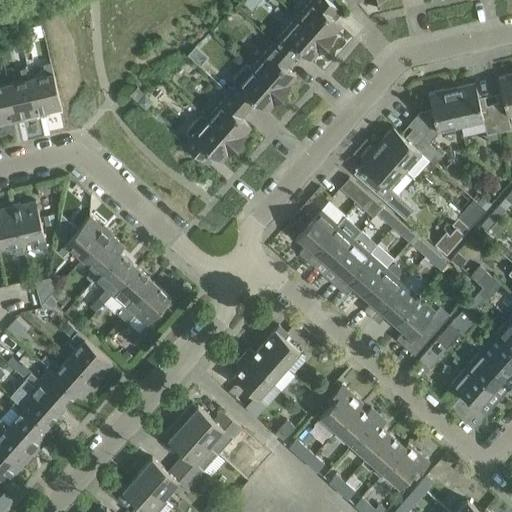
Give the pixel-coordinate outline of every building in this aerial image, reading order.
[(268,0),(250,0),(260,9),(268,0)] [(329,0),(310,0),(297,16),(328,44),(336,34),(335,32),(342,25),(331,15),(338,7),(329,0)] [(328,44),(297,16),(274,41),(293,58),(300,50),(311,60),(318,52),(319,53),(328,44)] [(6,36),(0,37),(0,46),(1,50),(9,48),(6,36)] [(286,66),(293,58),(274,41),(251,67),(283,94),(291,85),(290,83),(297,76),(286,66)] [(195,45),(187,54),(200,65),(208,56),(195,45)] [(44,75),(31,78),(39,113),(61,108),(51,61),(41,63),(44,75)] [(232,89),(229,92),(248,109),(255,101),(266,111),(272,103),(274,104),(283,94),(251,67),(246,62),(234,76),(234,84),(235,85),(232,89)] [(17,118),(39,113),(31,78),(29,79),(27,68),(20,70),(22,79),(8,82),(17,118)] [(507,115),(511,113),(511,73),(498,77),(504,100),(492,103),(498,130),(509,127),(507,115)] [(0,122),(17,118),(8,82),(0,84),(0,122)] [(500,138),(498,130),(492,103),(480,106),(475,82),(452,88),(460,125),(483,120),(488,140),(500,138)] [(137,101),(145,93),(137,86),(130,94),(137,101)] [(437,130),(460,125),(452,88),(428,93),(435,121),(425,123),(416,115),(408,124),(419,134),(428,142),(437,132),(437,130)] [(241,117),(248,109),(229,92),(206,118),(238,145),(246,136),(245,134),(251,127),(241,117)] [(145,93),(137,101),(145,109),(152,101),(145,93)] [(238,145),(206,118),(184,143),(203,160),(204,159),(203,159),(209,152),(221,161),(227,154),(229,155),(238,145)] [(393,126),(377,144),(414,176),(430,159),(434,163),(442,154),(428,142),(419,134),(411,143),(393,126)] [(414,177),(414,176),(377,144),(361,162),(379,178),(371,188),(405,217),(413,208),(397,194),(402,190),(402,186),(401,182),(399,180),(407,171),(414,177)] [(361,205),(370,195),(349,176),(340,186),(361,205)] [(74,180),(67,187),(76,196),(83,189),(74,180)] [(472,185),(465,190),(471,197),(476,194),(473,185),(472,185)] [(370,195),(361,205),(373,216),(376,212),(382,205),(370,195)] [(482,195),(477,201),(486,209),(491,203),(482,195)] [(504,197),(489,213),(500,222),(504,217),(501,213),(511,202),(504,197)] [(36,200),(14,205),(22,242),(37,238),(40,249),(47,247),(36,200)] [(25,252),(22,242),(14,205),(0,208),(0,246),(16,243),(18,253),(25,252)] [(382,205),(376,212),(392,226),(398,220),(382,205)] [(306,258),(337,224),(320,209),(308,223),(302,229),(295,238),(296,239),(296,238),(305,245),(299,252),(306,258)] [(505,227),(500,222),(489,213),(481,223),(496,237),(505,227)] [(71,246),(83,257),(107,230),(89,215),(59,249),(64,254),(71,246)] [(300,216),(294,222),(302,229),(308,223),(300,216)] [(446,253),(470,226),(459,216),(452,224),(456,227),(450,233),(446,230),(435,243),(446,253)] [(409,240),(414,234),(398,220),(392,226),(409,240)] [(337,224),(306,258),(314,265),(320,259),(328,266),(353,238),(337,224)] [(107,230),(83,257),(93,266),(86,273),(92,278),(94,276),(96,278),(120,251),(124,245),(107,230)] [(425,255),(431,248),(414,234),(409,240),(425,255)] [(353,238),(328,266),(337,274),(331,280),(339,287),(370,252),(353,238)] [(431,248),(425,255),(441,269),(447,262),(431,248)] [(112,292),(113,293),(137,266),(120,251),(96,278),(106,287),(99,295),(105,300),(112,292)] [(461,268),(468,261),(457,251),(450,258),(461,268)] [(370,252),(339,287),(346,294),(352,287),(361,295),(386,266),(370,252)] [(386,266),(361,295),(369,303),(364,309),(371,316),(402,281),(398,277),(400,275),(401,272),(401,269),(400,266),(399,265),(398,264),(395,264),(391,264),(389,266),(387,268),(386,266)] [(27,265),(19,267),(23,282),(30,280),(27,265)] [(137,266),(113,293),(123,303),(116,311),(122,317),(154,281),(137,266)] [(486,297),(501,281),(493,274),(492,275),(486,270),(474,283),(478,286),(476,288),(486,297)] [(48,276),(36,279),(39,292),(41,304),(50,294),(58,285),(48,276)] [(171,296),(154,281),(122,317),(127,322),(135,314),(146,324),(171,296)] [(384,316),(393,323),(418,295),(402,281),(371,316),(379,322),(384,316)] [(435,310),(418,295),(393,323),(402,331),(396,338),(414,354),(450,314),(439,304),(435,310)] [(464,306),(470,311),(479,301),(473,295),(464,306)] [(477,317),(470,311),(464,306),(450,322),(460,331),(463,334),(477,317)] [(13,320),(7,328),(18,337),(27,328),(16,318),(13,320)] [(511,319),(510,318),(496,333),(511,348),(511,319)] [(67,322),(62,328),(72,337),(77,331),(67,322)] [(447,346),(460,331),(450,322),(437,337),(447,346)] [(278,324),(263,341),(288,363),(299,350),(285,337),(289,333),(278,324)] [(69,355),(97,380),(112,362),(77,331),(72,337),(71,337),(78,344),(69,355)] [(511,348),(496,333),(481,350),(511,377),(511,348)] [(429,366),(447,346),(437,337),(419,357),(429,366)] [(288,363),(263,341),(254,351),(249,347),(243,353),(273,380),(288,363)] [(126,349),(120,356),(128,363),(134,356),(126,349)] [(511,384),(511,377),(481,350),(467,366),(495,391),(503,382),(509,388),(511,384)] [(258,397),(273,380),(243,353),(235,362),(241,367),(233,375),(258,397)] [(50,367),(49,368),(76,392),(81,397),(97,380),(69,355),(60,365),(53,358),(47,365),(50,367)] [(487,400),(495,391),(467,366),(451,382),(462,392),(449,406),(473,428),(493,405),(487,400)] [(76,392),(49,368),(41,377),(32,369),(25,377),(61,409),(76,392)] [(47,426),(61,409),(25,377),(21,381),(30,389),(19,401),(47,426)] [(321,380),(312,389),(320,397),(329,387),(321,380)] [(336,429),(361,401),(341,383),(332,393),(336,397),(320,415),(336,429)] [(312,406),(320,397),(312,389),(304,398),(312,406)] [(18,413),(8,423),(36,448),(52,431),(47,426),(19,401),(16,399),(10,406),(18,413)] [(361,401),(336,429),(352,443),(379,413),(371,406),(366,411),(360,406),(363,402),(361,401)] [(198,404),(183,421),(210,445),(225,428),(233,436),(242,426),(223,409),(221,411),(222,412),(215,419),(198,404)] [(367,457),(390,432),(382,425),(386,420),(379,413),(352,443),(367,457)] [(196,461),(210,445),(183,421),(182,422),(178,418),(164,433),(169,437),(168,438),(184,452),(177,462),(195,478),(204,468),(196,461)] [(277,427),(286,435),(295,426),(286,418),(277,427)] [(0,446),(21,465),(36,448),(8,423),(0,432),(0,446)] [(380,475),(384,471),(409,442),(408,442),(404,445),(390,432),(367,457),(376,465),(373,468),(380,475)] [(288,446),(297,454),(305,445),(296,437),(288,446)] [(409,442),(384,471),(400,485),(416,467),(420,471),(429,461),(409,442)] [(264,461),(272,452),(263,444),(255,453),(264,461)] [(307,462),(314,453),(305,445),(297,454),(307,462)] [(21,465),(0,446),(0,477),(6,483),(21,465)] [(324,462),(314,453),(307,462),(316,471),(324,462)] [(187,487),(195,478),(177,462),(168,471),(152,456),(137,473),(164,496),(165,495),(179,479),(187,487)] [(337,490),(345,481),(336,472),(328,481),(337,490)] [(139,504),(131,511),(165,511),(174,503),(165,495),(164,496),(137,473),(122,490),(139,504)] [(421,480),(429,487),(434,481),(427,474),(421,480)] [(421,480),(407,496),(415,503),(429,487),(421,480)] [(355,489),(345,481),(337,490),(347,498),(355,489)] [(0,494),(0,511),(12,499),(3,491),(0,494)] [(362,511),(364,511),(372,504),(362,495),(354,504),(362,511)] [(407,496),(393,511),(406,511),(415,503),(407,496)] [(467,499),(456,511),(457,511),(490,511),(485,507),(481,511),(467,499)]
